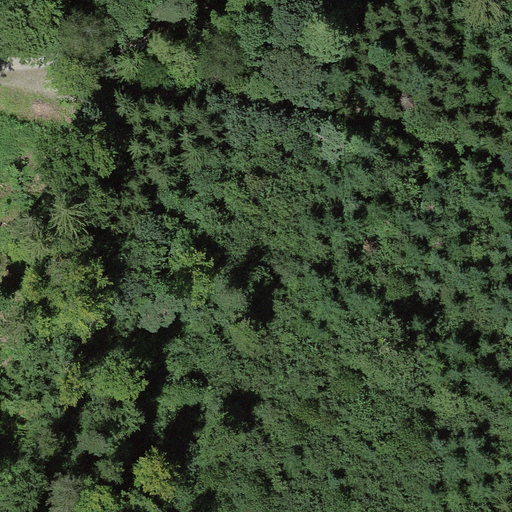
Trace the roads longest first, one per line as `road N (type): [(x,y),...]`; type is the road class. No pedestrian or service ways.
road 1 (track): [(511,174),(340,117),(0,66)]
road 2 (track): [(270,0),(5,67)]
